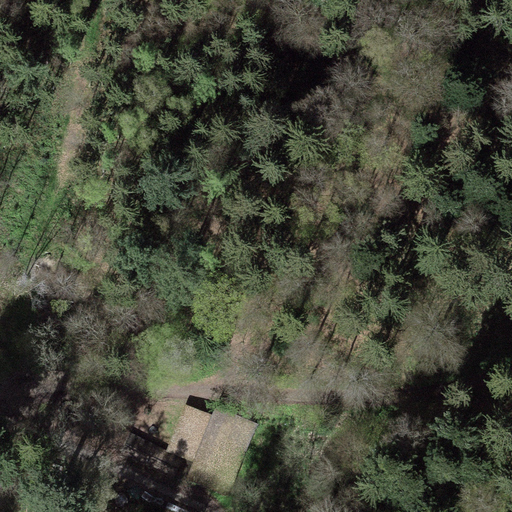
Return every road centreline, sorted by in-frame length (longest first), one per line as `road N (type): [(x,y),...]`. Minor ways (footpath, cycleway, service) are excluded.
road 1 (track): [(511,365),(446,390),(371,401),(46,389),(0,399)]
road 2 (track): [(0,407),(207,511)]
